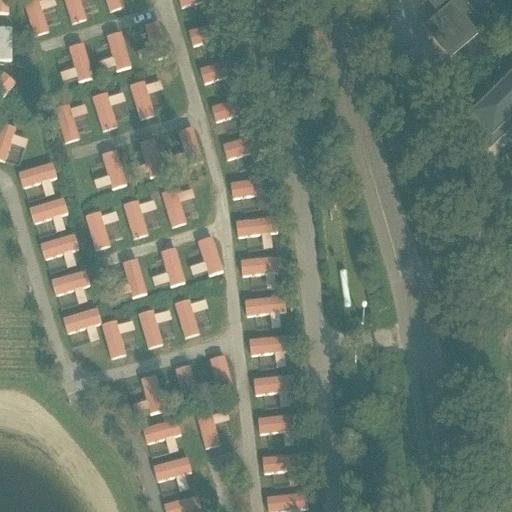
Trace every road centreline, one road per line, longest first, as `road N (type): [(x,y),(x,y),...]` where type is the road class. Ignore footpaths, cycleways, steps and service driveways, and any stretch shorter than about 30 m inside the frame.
road 1 (unclassified): [(446,511),(414,288),(325,0)]
road 2 (track): [(511,195),(462,256),(414,288)]
road 3 (unknown): [(106,267),(226,236)]
